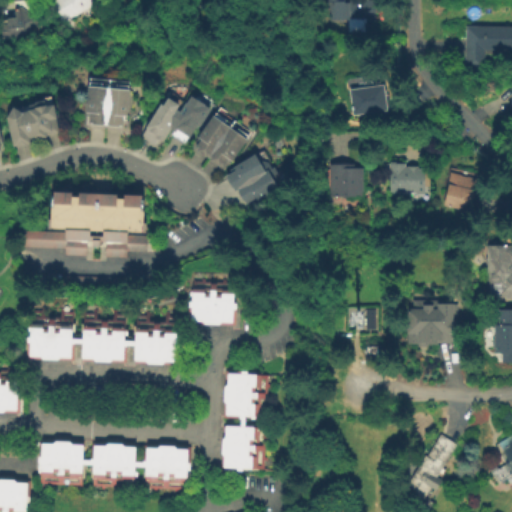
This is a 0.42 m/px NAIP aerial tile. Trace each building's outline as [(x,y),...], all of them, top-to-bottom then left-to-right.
[(40,33),(27,34),(27,36),(3,38),(2,23),(6,19),(8,18),(8,17),(17,16),(15,0),(32,0),(33,14),(39,19),(40,33)] [(95,0),(97,3),(63,23),(48,0),(95,0)] [(329,19),(329,1),(326,1),(326,0),(375,0),(375,2),(382,2),(382,13),(376,13),(376,22),(380,22),(380,30),(345,30),(345,23),(332,23),(332,19),(329,19)] [(465,68),(466,26),(511,26),(511,50),(485,50),(484,69),(465,68)] [(391,115),(366,117),(366,113),(354,115),(350,82),(347,82),(347,80),(351,77),(381,74),(383,85),(384,85),(386,98),(389,98),(391,115)] [(91,123),(91,116),(88,115),(92,76),(132,80),(129,119),(125,119),(125,126),(91,123)] [(36,101),(45,98),(45,96),(53,95),(54,103),(56,102),(59,117),(58,117),(61,132),(48,135),(48,136),(36,139),(36,137),(31,138),(32,142),(28,143),(28,144),(19,146),(18,145),(15,146),(8,116),(9,115),(8,114),(12,108),(13,108),(15,105),(19,108),(31,105),(30,103),(36,102),(36,101)] [(189,95),(209,108),(187,142),(167,129),(181,107),(189,95)] [(181,107),(164,96),(142,129),(159,141),(167,129),(181,107)] [(225,167),(222,165),(221,166),(212,159),(212,158),(209,155),(208,156),(199,150),(199,149),(196,147),(203,138),(200,136),(215,114),(216,114),(222,106),(229,111),(227,113),(250,129),(251,127),(256,131),(234,160),(233,160),(231,162),(229,162),(225,167)] [(253,154),(222,174),(232,190),(234,190),(263,171),(253,154)] [(390,193),(390,168),(389,168),(389,163),(405,163),(405,166),(408,166),(408,165),(417,165),(417,168),(425,168),(424,195),(416,194),(416,193),(390,193)] [(330,164),(353,164),(353,168),(362,168),(362,196),(330,196),(330,164)] [(265,170),(263,171),(234,190),(244,206),(275,187),(265,170)] [(481,179),(478,190),(481,191),(476,212),(470,210),(469,211),(444,205),(449,184),(448,183),(451,172),(481,179)] [(146,232),(128,231),(128,235),(148,236),(147,251),(127,251),(127,256),(106,256),(106,246),(86,245),(86,255),(66,254),(66,248),(26,246),(26,231),(66,232),(67,229),(49,228),(49,219),(51,219),(53,194),(56,194),(56,189),(73,190),(73,194),(81,195),(81,190),(118,191),(118,196),(126,197),(126,192),(144,193),(143,199),(145,199),(143,223),(146,223),(146,232)] [(511,297),(497,297),(497,296),(497,283),(487,283),(487,246),(501,246),(501,240),(503,239),(511,239),(511,297)] [(192,320),(192,307),(190,307),(190,301),(193,301),(194,273),(235,275),(234,303),(236,303),(236,309),(233,309),(233,322),(222,321),(218,324),(205,323),(203,320),(192,320)] [(124,296),(63,294),(64,275),(125,278),(124,296)] [(440,303),(458,303),(459,342),(437,342),(437,346),(419,346),(419,343),(408,343),(408,314),(413,314),(413,308),(440,307),(440,303)] [(71,357),(61,356),(58,359),(44,359),(41,356),(31,355),(31,341),(29,341),(29,337),(31,337),(34,306),(46,306),(45,317),(62,318),(62,307),(74,308),(72,338),(84,339),(86,307),(98,307),(97,319),(114,320),(114,309),(126,310),(125,341),(136,341),(139,308),(151,308),(149,322),(166,323),(166,309),(178,310),(177,343),(180,343),(180,348),(176,348),(176,361),(165,361),(162,363),(148,363),(145,360),(135,360),(136,345),(127,345),(127,346),(124,346),(124,359),(113,358),(110,361),(96,361),(94,358),(83,358),(83,343),(75,343),(75,344),(72,344),(71,357)] [(345,328),(374,327),(374,306),(345,307),(345,328)] [(511,362),(502,362),(502,353),(495,353),(495,325),(498,325),(498,310),(511,310),(511,362)] [(0,365),(20,366),(18,391),(21,391),(21,396),(18,396),(17,410),(6,409),(3,412),(0,412),(0,365)] [(228,374),(241,374),(242,371),(247,371),(247,374),(272,376),(271,388),(268,387),(267,405),(274,405),(274,416),(245,415),(245,427),(274,429),(273,440),(265,440),(265,458),(273,458),(273,469),(243,468),(243,470),(237,470),(237,468),(224,467),(225,456),(222,453),(223,439),(226,437),(226,426),(241,427),(241,418),(239,418),(240,415),(227,414),(227,403),(225,401),(225,387),(228,384),(228,374)] [(128,383),(158,384),(158,399),(127,398),(128,383)] [(110,422),(80,421),(81,406),(111,407),(110,422)] [(511,474),(509,470),(501,455),(505,453),(499,442),(511,434),(511,474)] [(22,457),(0,456),(0,441),(22,442),(22,457)] [(186,497),(146,496),(146,466),(135,466),(135,490),(94,488),(94,464),(83,464),(83,491),(42,490),(42,462),(39,462),(39,456),(42,456),(43,443),(54,444),(56,441),(70,442),(73,445),(83,445),(83,460),(91,460),(91,459),(94,459),(95,446),(106,446),(109,443),(122,444),(125,447),(136,447),(135,462),(143,462),(143,461),(146,461),(147,448),(158,448),(161,446),(174,446),(177,449),(188,449),(187,463),(190,463),(190,468),(187,468),(186,497)] [(28,483),(27,496),(30,497),(30,502),(27,501),(26,511),(0,511),(0,479),(14,480),(17,483),(28,483)]
